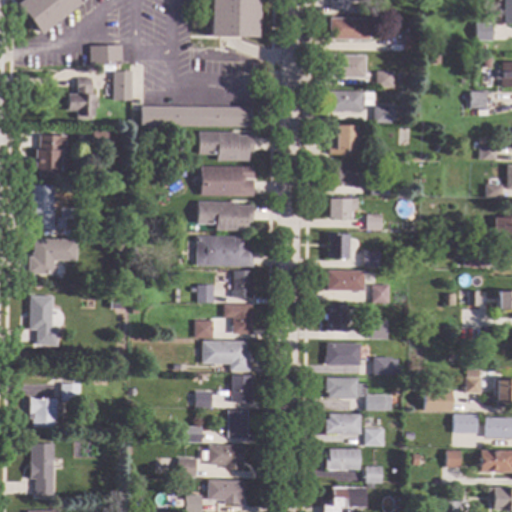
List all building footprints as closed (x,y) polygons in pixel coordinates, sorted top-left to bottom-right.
[(83,0),(37,36),(14,5),(20,0),(83,0)] [(254,0),(254,39),(230,39),(206,38),(206,0),(254,0)] [(366,0),(366,2),(346,2),(347,11),(327,11),(327,0),(366,0)] [(511,0),(511,25),(501,25),(501,0),(511,0)] [(368,42),(328,42),(328,19),(368,19),(368,42)] [(490,42),(472,42),(472,24),(490,25),(490,42)] [(418,54),(401,54),(401,34),(418,34),(418,54)] [(117,66),(85,66),(85,46),(118,46),(117,60),(117,66)] [(363,78),(326,78),(326,57),(363,57),(363,78)] [(511,88),(498,88),(498,80),(492,79),(492,73),(498,73),(498,62),(511,62),(511,88)] [(128,101),(109,101),(109,72),(129,72),(128,101)] [(391,89),(374,89),(374,72),(391,72),(391,89)] [(88,95),(91,95),(91,117),(88,117),(88,120),(73,120),(73,113),(64,113),(65,95),(73,95),(74,79),(89,79),(88,95)] [(483,109),(460,109),(461,98),(466,98),(466,91),(483,92),(483,109)] [(360,113),(325,113),(325,103),(326,103),(326,92),(360,92),(360,113)] [(251,128),(137,126),(137,107),(249,108),(251,108),(251,128)] [(388,109),(392,109),(392,122),(388,122),(388,124),(370,124),(370,107),(388,107),(388,109)] [(353,155),(326,155),(326,139),(334,139),(334,126),(353,126),(353,155)] [(103,142),(93,142),(93,133),(103,134),(103,142)] [(235,136),(251,136),(250,153),(246,153),(246,162),(214,161),(214,156),(195,155),(195,133),(235,133),(235,136)] [(62,157),(57,157),(57,180),(35,179),(35,172),(31,172),(32,150),(35,151),(35,136),(63,136),(62,157)] [(492,160),(475,160),(475,146),(492,146),(492,160)] [(358,185),(329,186),(329,179),(326,179),(326,163),(358,163),(358,185)] [(511,191),(503,191),(503,166),(511,166),(511,191)] [(250,179),(242,178),(242,180),(250,181),(250,197),(197,196),(197,167),(250,168),(250,179)] [(386,197),(367,197),(367,179),(386,179),(386,197)] [(498,199),(481,199),(481,185),(498,185),(498,199)] [(48,213),(50,213),(49,231),(27,231),(28,214),(26,214),(26,186),(49,186),(48,213)] [(354,212),(347,212),(347,220),(325,220),(325,199),(354,198),(354,212)] [(234,206),(250,206),(249,223),(245,222),(244,232),(213,231),(213,225),(194,225),(194,202),(234,203),(234,206)] [(70,209),(69,220),(61,220),(61,231),(52,230),(53,219),(57,219),(57,208),(70,209)] [(379,232),(362,232),(362,215),(379,215),(379,232)] [(511,246),(504,246),(504,242),(497,242),(497,234),(491,234),(491,218),(500,218),(500,216),(511,216),(511,246)] [(345,260),(324,260),(324,235),(345,235),(345,260)] [(244,250),(250,250),(250,268),(192,267),(193,237),(244,238),(244,250)] [(73,262),(50,262),(49,276),(24,275),(24,257),(30,257),(30,239),(74,240),(73,262)] [(123,246),(117,252),(112,247),(117,241),(123,246)] [(485,268),(460,267),(460,249),(485,250),(485,268)] [(376,268),(360,268),(360,251),(376,251),(376,268)] [(249,299),(229,298),(229,271),(249,271),(249,299)] [(360,292),(324,292),(324,271),(360,271),(360,292)] [(386,305),(368,305),(368,285),(386,285),(386,305)] [(211,305),(192,304),(193,286),(211,286),(211,305)] [(511,311),(494,311),(494,290),(511,290),(511,311)] [(476,307),(456,307),(456,291),(476,292),(476,307)] [(452,307),(441,307),(441,295),(452,294),(452,307)] [(48,327),(53,327),(53,347),(32,347),(32,331),(25,331),(26,296),(48,297),(48,327)] [(249,336),(228,335),(228,318),(220,318),(220,305),(249,305),(249,336)] [(344,333),(323,333),(323,305),(343,305),(344,333)] [(209,339),(190,338),(190,321),(209,322),(209,339)] [(384,341),(366,341),(366,321),(384,321),(384,341)] [(243,352),(246,352),(245,372),(226,372),(226,365),(197,364),(198,342),(243,343),(243,352)] [(357,366),(321,366),(321,356),(323,356),(323,344),(357,344),(357,366)] [(388,360),(395,360),(395,368),(399,368),(399,377),(369,377),(369,358),(388,358),(388,360)] [(475,370),(475,379),(477,379),(476,394),(461,394),(461,378),(463,378),(463,370),(475,370)] [(248,392),(249,392),(249,404),(227,404),(228,398),(221,398),(222,386),(227,387),(228,376),(248,376),(248,392)] [(354,400),(324,400),(324,394),(322,394),(322,378),(354,378),(354,400)] [(511,403),(491,403),(491,388),(489,388),(490,379),(511,379),(511,403)] [(76,403),(57,402),(57,384),(77,384),(76,403)] [(208,409),(191,409),(191,392),(208,393),(208,409)] [(448,392),(447,412),(420,412),(420,392),(448,392)] [(382,396),(388,396),(388,413),(362,413),(362,395),(382,395),(382,396)] [(33,399),(53,400),(52,428),(28,428),(28,420),(26,420),(26,398),(33,398),(33,399)] [(244,439),(223,438),(223,410),(244,411),(244,439)] [(357,436),(321,436),(321,421),(325,421),(325,415),(357,415),(357,436)] [(473,434),(449,434),(449,416),(473,416),(473,434)] [(511,439),(481,439),(481,418),(511,419),(511,439)] [(198,443),(175,443),(175,436),(181,436),(181,427),(199,427),(198,443)] [(379,447),(360,447),(360,429),(379,429),(379,447)] [(411,441),(401,441),(401,433),(411,433),(411,441)] [(49,498),(31,497),(31,480),(26,480),(27,443),(50,444),(49,498)] [(239,471),(221,471),(221,466),(203,466),(204,446),(239,446),(239,471)] [(356,470),(321,471),(321,456),(325,456),(325,450),(356,450),(356,470)] [(511,464),(509,464),(509,474),(475,473),(475,450),(511,450),(511,464)] [(456,469),(442,469),(441,452),(456,452),(456,469)] [(192,479),(173,479),(173,460),(193,460),(192,479)] [(378,485),(360,485),(360,467),(378,467),(378,485)] [(239,506),(220,506),(220,502),(203,502),(204,492),(204,481),(239,482),(239,506)] [(362,510),(337,510),(337,511),(320,511),(320,505),(324,505),(324,501),(327,501),(327,487),(362,487),(362,510)] [(511,511),(488,511),(488,499),(482,499),(482,488),(511,488),(511,511)] [(197,511),(181,511),(181,496),(198,496),(197,511)] [(181,500),(180,508),(170,508),(170,500),(181,500)] [(456,511),(438,511),(438,502),(456,502),(456,511)]
